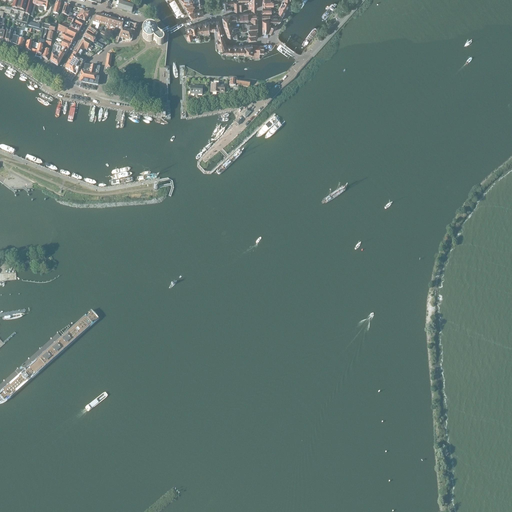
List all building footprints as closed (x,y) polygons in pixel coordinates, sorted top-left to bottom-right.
[(14,0),(10,16),(11,16),(16,17),(14,25),(27,28),(29,16),(33,0),(14,0)] [(33,0),(29,16),(30,16),(33,17),(36,6),(40,7),(39,10),(39,11),(40,12),(41,12),(43,12),(43,11),(44,8),(47,9),(48,0),(33,0)] [(290,0),(282,0),(282,2),(281,4),(278,3),(278,5),(280,6),(285,9),(290,0)] [(302,0),(295,11),(299,14),(307,0),(302,0)] [(132,13),(134,6),(120,1),(117,9),(132,13)] [(232,10),(234,10),(234,4),(227,5),(222,1),(223,10),(224,11),(232,10)] [(56,4),(53,14),(56,15),(55,19),(57,20),(62,4),(56,2),(56,4)] [(247,3),(247,2),(238,2),(238,10),(239,10),(243,10),(243,4),(247,3)] [(257,8),(257,2),(249,2),(249,9),(251,9),(251,10),(257,8)] [(322,26),(337,6),(333,3),(318,23),(322,26)] [(62,13),(62,14),(71,17),(72,15),(67,13),(70,6),(65,4),(62,12),(62,13)] [(85,22),(88,17),(79,13),(77,18),(77,19),(85,22)] [(248,21),(251,21),(251,23),(257,23),(257,17),(256,13),(248,13),(248,19),(248,20),(248,21)] [(98,14),(93,22),(99,24),(102,15),(98,14)] [(230,15),(222,16),(224,25),(233,25),(233,26),(236,26),(236,22),(236,21),(240,20),(239,14),(230,15)] [(299,16),(295,14),(280,37),(285,39),(299,16)] [(111,18),(108,30),(110,30),(111,28),(115,29),(116,27),(116,26),(118,19),(111,18)] [(115,29),(114,33),(116,33),(117,30),(121,31),(124,21),(118,19),(116,26),(116,27),(115,29)] [(121,31),(119,38),(122,39),(122,40),(122,42),(131,41),(133,36),(132,36),(133,34),(134,34),(134,33),(134,34),(135,30),(129,28),(130,23),(124,21),(121,31)] [(63,23),(61,26),(63,27),(78,33),(81,28),(78,26),(74,24),(73,24),(72,24),(71,26),(69,26),(63,23)] [(42,29),(48,31),(49,31),(54,32),(55,27),(49,26),(43,24),(42,29)] [(59,25),(57,33),(58,34),(58,33),(59,33),(60,32),(63,34),(74,39),(78,34),(78,33),(63,27),(61,26),(59,25)] [(19,38),(16,47),(23,49),(25,40),(22,40),(23,36),(22,35),(23,32),(24,32),(25,28),(21,27),(19,38)] [(90,27),(86,34),(95,39),(99,33),(90,27)] [(142,33),(142,34),(142,36),(143,37),(143,38),(144,39),(145,40),(146,41),(147,41),(149,42),(150,42),(151,42),(152,41),(153,41),(154,41),(157,44),(158,45),(159,45),(160,45),(161,45),(162,45),(162,44),(163,44),(163,43),(164,43),(164,42),(164,41),(163,40),(163,39),(161,38),(158,35),(157,35),(157,33),(157,32),(156,31),(155,29),(154,29),(153,28),(152,27),(151,27),(150,27),(148,27),(147,27),(146,28),(145,29),(144,30),(143,31),(143,32),(142,33)] [(234,35),(234,38),(234,39),(237,39),(237,38),(237,33),(236,31),(239,31),(239,27),(233,28),(225,28),(228,35),(234,35)] [(305,49),(319,29),(315,27),(300,46),(305,49)] [(45,42),(48,31),(42,29),(38,45),(36,54),(41,56),(45,42)] [(12,34),(10,45),(16,47),(19,38),(15,37),(16,34),(15,34),(14,35),(12,34)] [(63,34),(62,37),(64,38),(63,41),(71,44),(74,39),(63,34)] [(84,38),(83,38),(92,43),(94,44),(98,47),(101,49),(103,47),(96,43),(96,42),(96,41),(96,40),(95,39),(86,34),(84,38)] [(226,46),(223,36),(217,38),(217,41),(217,42),(218,50),(220,49),(226,46)] [(75,52),(73,55),(79,59),(79,58),(84,49),(87,51),(88,49),(91,51),(92,48),(90,46),(92,43),(83,38),(79,46),(75,53),(75,52)] [(51,46),(52,42),(47,41),(45,45),(44,50),(42,58),(48,60),(50,51),(47,50),(48,46),(51,46)] [(55,41),(54,44),(61,47),(63,48),(68,50),(71,44),(63,41),(60,43),(55,41)] [(31,52),(36,54),(38,45),(27,42),(25,50),(31,53),(31,52)] [(252,45),(252,55),(251,59),(259,59),(260,53),(264,54),(264,46),(252,45)] [(52,54),(50,62),(58,67),(65,55),(61,53),(59,52),(61,48),(54,46),(53,52),(52,54)] [(227,52),(227,55),(232,55),(232,54),(233,46),(226,46),(220,49),(221,52),(227,52)] [(61,48),(59,52),(61,53),(65,55),(68,50),(63,48),(61,47),(61,48)] [(73,56),(65,69),(73,74),(75,71),(77,73),(84,63),(78,60),(73,56)] [(82,71),(81,71),(79,82),(97,85),(98,74),(99,71),(99,68),(85,65),(85,68),(83,68),(82,70),(82,71)] [(240,81),(240,79),(237,79),(237,81),(236,81),(236,85),(235,87),(237,87),(238,86),(249,87),(250,83),(240,81)] [(225,86),(213,85),(211,85),(211,93),(219,93),(224,93),(224,91),(225,88),(225,86)] [(202,95),(203,87),(190,87),(190,95),(202,95)] [(245,118),(251,112),(247,109),(241,115),(245,118)]
